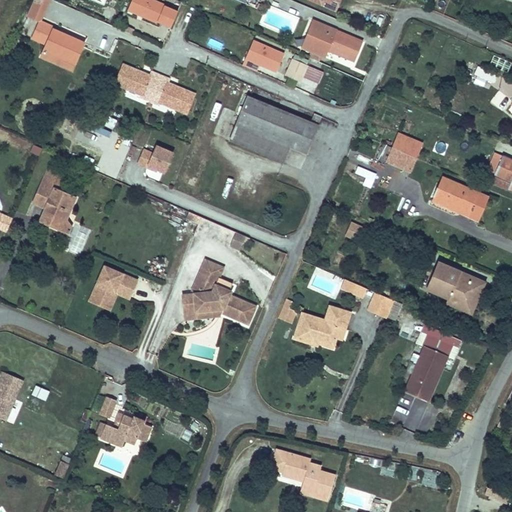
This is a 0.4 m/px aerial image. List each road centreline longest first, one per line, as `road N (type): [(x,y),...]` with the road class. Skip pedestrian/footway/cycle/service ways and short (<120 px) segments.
road 1 (unclassified): [(511,49),(424,11),(407,9),(394,21),(232,406)]
road 2 (unknown): [(351,122),(204,58),(66,14)]
road 3 (residential): [(0,308),(232,406)]
road 4 (residential): [(232,406),(470,456)]
